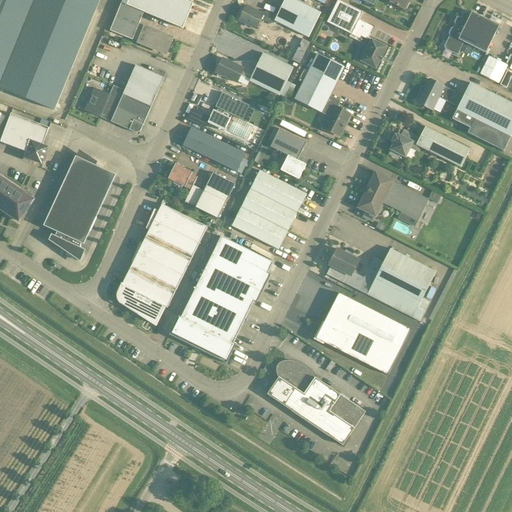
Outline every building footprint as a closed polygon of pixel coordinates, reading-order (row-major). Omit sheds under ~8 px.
[(0,0),(0,86),(54,109),(95,11),(99,0),(0,0)] [(183,0),(122,0),(121,3),(133,8),(144,13),(184,29),(194,4),(183,0)] [(238,20),(243,22),(244,26),(250,26),(256,29),(259,22),(267,21),(267,24),(277,23),(277,22),(304,35),(308,38),(321,13),(295,0),(284,0),(284,2),(276,18),(268,18),(268,16),(268,11),(259,12),(245,5),(240,16),(238,20)] [(407,0),(362,0),(373,5),(375,0),(390,0),(390,3),(403,9),(405,10),(409,2),(407,1),(407,0)] [(357,41),(362,43),(352,62),(363,67),(365,63),(375,68),(379,60),(380,61),(383,56),(382,55),(386,47),(371,40),(367,39),(373,27),(359,20),(359,19),(360,16),(362,13),(337,1),(330,16),(327,23),(358,38),(357,41)] [(121,3),(110,31),(133,40),(133,39),(139,41),(138,42),(165,53),(172,38),(145,27),(144,28),(139,26),(144,13),(133,8),(121,3)] [(451,28),(448,33),(449,36),(444,46),(444,49),(457,55),(464,42),(485,53),(499,25),(471,12),(470,15),(467,13),(462,15),(460,18),(458,16),(456,17),(454,22),(454,24),(453,27),(451,28)] [(293,61),(300,65),(311,43),(303,40),(293,61)] [(217,69),(215,72),(217,73),(217,77),(224,77),(237,83),(240,75),(250,80),(249,81),(279,96),(280,95),(284,97),(291,83),(287,80),(293,68),(263,53),(258,63),(237,62),(236,65),(222,58),(220,62),(217,62),(217,69)] [(339,136),(350,115),(336,108),(338,103),(328,98),(343,68),(317,54),(297,93),(294,92),(292,96),(295,97),(294,99),(329,116),(323,128),(339,136)] [(478,75),(498,84),(506,64),(487,56),(478,75)] [(136,66),(111,122),(137,133),(140,132),(164,78),(136,66)] [(421,92),(416,102),(432,110),(439,114),(446,101),(449,103),(454,92),(427,79),(423,87),(424,90),(421,92)] [(502,154),(511,133),(511,104),(470,83),(452,119),(470,128),(467,136),(502,154)] [(104,109),(114,113),(124,91),(114,86),(110,95),(95,88),(91,95),(93,95),(89,103),(88,102),(85,111),(100,117),(104,109)] [(247,140),(254,127),(231,115),(242,120),(249,106),(222,93),(215,107),(218,109),(217,112),(213,110),(207,123),(224,131),(225,129),(247,140)] [(60,124),(67,110),(60,107),(53,121),(60,124)] [(49,128),(11,113),(0,142),(27,152),(25,158),(42,164),(48,147),(42,145),(49,128)] [(419,137),(404,129),(400,136),(398,135),(397,136),(395,135),(392,141),(394,142),(390,150),(391,150),(389,154),(397,158),(399,154),(405,157),(410,147),(418,151),(420,147),(460,167),(470,149),(421,125),(417,131),(421,133),(419,137)] [(183,146),(241,174),(247,161),(243,159),(245,154),(191,128),(183,146)] [(278,131),(274,129),(269,139),(273,141),(270,147),(284,155),(280,163),(283,164),(280,171),(298,179),(305,165),(297,160),(306,142),(279,129),(278,131)] [(260,163),(266,148),(260,146),(254,161),(260,163)] [(61,248),(65,250),(66,249),(78,257),(78,258),(81,243),(83,245),(115,175),(75,156),(43,226),(56,232),(52,241),(53,241),(61,246),(60,248),(61,248)] [(197,177),(191,174),(192,173),(175,164),(168,178),(172,181),(173,183),(181,187),(183,186),(191,190),(185,202),(187,204),(217,219),(235,184),(212,173),(204,191),(196,187),(193,185),(197,177)] [(306,194),(259,171),(231,226),(278,250),(306,194)] [(375,172),(357,208),(365,212),(363,217),(372,222),(375,216),(375,217),(377,214),(378,214),(380,213),(382,209),(382,206),(381,205),(382,203),(418,221),(428,199),(392,182),(393,181),(375,172)] [(34,199),(0,176),(0,208),(19,221),(34,199)] [(432,192),(429,198),(438,202),(441,196),(432,192)] [(207,227),(162,204),(158,211),(154,209),(146,229),(149,230),(146,237),(191,259),(207,227)] [(133,262),(130,269),(175,292),(191,259),(146,237),(142,244),(140,243),(132,262),(133,262)] [(226,364),(236,344),(233,343),(254,301),(256,303),(270,275),(268,273),(273,263),(221,237),(181,317),(178,316),(169,335),(194,348),(201,351),(226,364)] [(383,263),(374,258),(363,278),(352,272),(358,260),(337,249),(329,265),(348,275),(344,283),(419,321),(429,303),(421,299),(435,273),(389,249),(383,263)] [(167,308),(175,292),(130,269),(126,276),(121,286),(124,287),(122,291),(119,290),(118,293),(118,294),(117,296),(118,298),(119,300),(120,302),(121,303),(155,325),(164,307),(167,308)] [(428,292),(426,297),(431,299),(436,289),(429,286),(427,291),(428,292)] [(317,338),(388,374),(410,329),(340,293),(317,338)] [(276,375),(278,378),(267,395),(280,404),(282,400),(294,408),(292,411),(342,446),(365,412),(314,378),(310,372),(305,367),(298,364),(292,362),(284,361),(281,362),(278,364),(276,367),(275,371),(276,375)]
